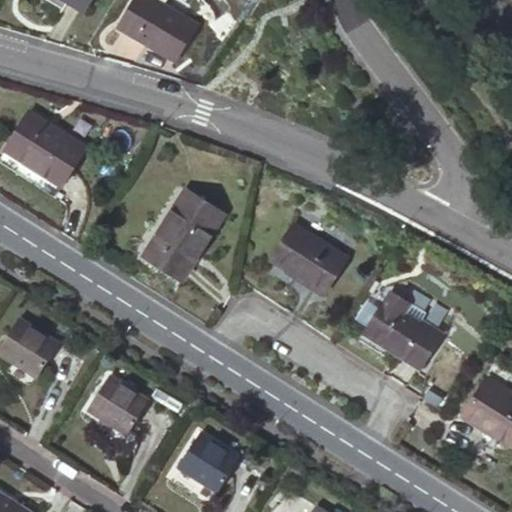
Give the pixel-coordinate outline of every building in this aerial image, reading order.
[(98,0),(77,0),(93,9),(98,0)] [(171,3),(166,0),(141,0),(125,26),(181,62),(205,25),(171,3)] [(94,145),(37,109),(13,148),(70,183),(94,145)] [(233,216),(196,191),(153,256),(190,280),(233,216)] [(353,254),(299,219),(276,256),(329,291),(353,254)] [(392,297),(370,331),(426,368),(449,334),(411,309),(415,302),(397,290),(392,297)] [(60,337),(19,310),(0,339),(0,341),(40,368),(60,337)] [(149,395),(107,367),(88,398),(129,425),(149,395)] [(511,387),(494,375),(470,413),(511,440),(511,387)] [(239,454),(199,426),(178,458),(219,484),(239,454)] [(28,511),(32,506),(0,485),(0,511),(28,511)] [(331,511),(317,503),(310,511),(331,511)]
